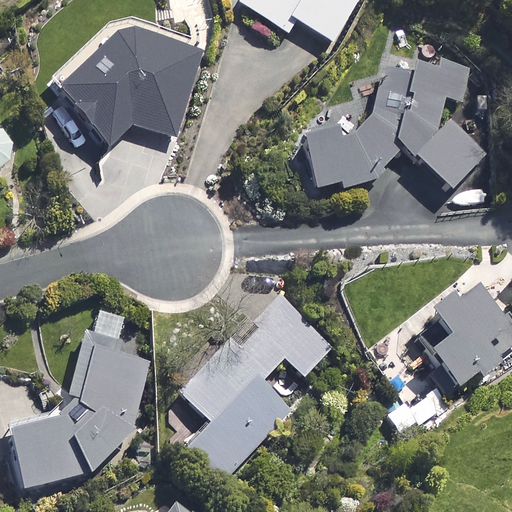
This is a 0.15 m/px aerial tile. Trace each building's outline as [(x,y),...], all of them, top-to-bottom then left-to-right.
[(235,0),(233,5),(283,37),(291,25),(328,49),(353,11),(335,0),(235,0)] [(195,58),(115,32),(51,94),(104,149),(127,126),(168,140),(195,58)] [(450,69),(439,65),(420,76),(411,67),(399,78),(384,69),(353,123),(294,139),(308,189),(336,181),(339,192),(369,184),(366,173),(383,165),(396,152),(446,196),(479,158),(432,117),(443,103),(456,110),(463,96),(463,88),(459,77),(450,69)] [(0,165),(12,158),(0,141),(0,165)] [(511,348),(511,336),(468,284),(425,320),(440,338),(419,354),(451,392),(467,378),(471,382),(511,348)] [(328,351),(267,294),(173,395),(204,423),(176,452),(216,490),(286,415),(255,387),(278,362),(300,382),(328,351)] [(126,435),(152,331),(83,314),(57,420),(1,436),(17,493),(85,476),(126,435)]
